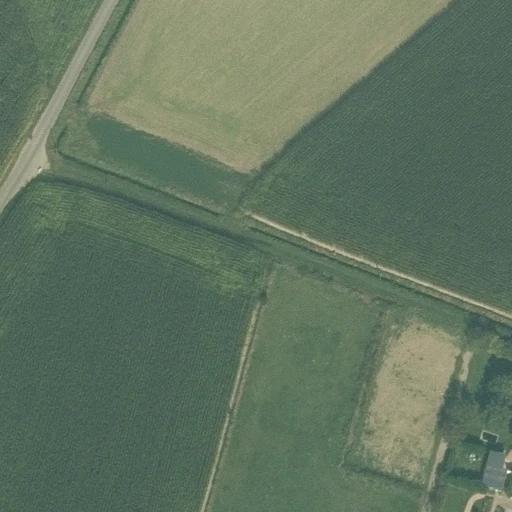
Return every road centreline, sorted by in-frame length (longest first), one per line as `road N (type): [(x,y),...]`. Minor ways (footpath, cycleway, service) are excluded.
road 1 (track): [(29,158),(511,341)]
road 2 (unclassified): [(0,205),(120,0)]
